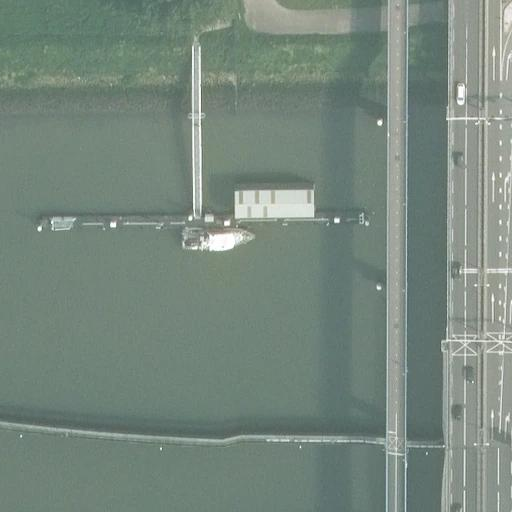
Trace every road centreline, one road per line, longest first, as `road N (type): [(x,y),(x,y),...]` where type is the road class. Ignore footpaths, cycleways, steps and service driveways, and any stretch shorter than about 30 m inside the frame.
road 1 (primary): [(464,0),(462,511)]
road 2 (primary): [(496,511),(499,82)]
